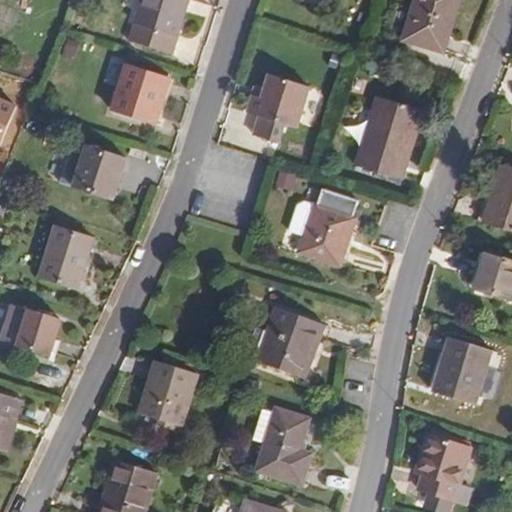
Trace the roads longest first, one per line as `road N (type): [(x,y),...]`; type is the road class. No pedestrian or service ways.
road 1 (residential): [(30,511),(160,238),(241,0)]
road 2 (residential): [(361,511),(416,257),(511,3)]
